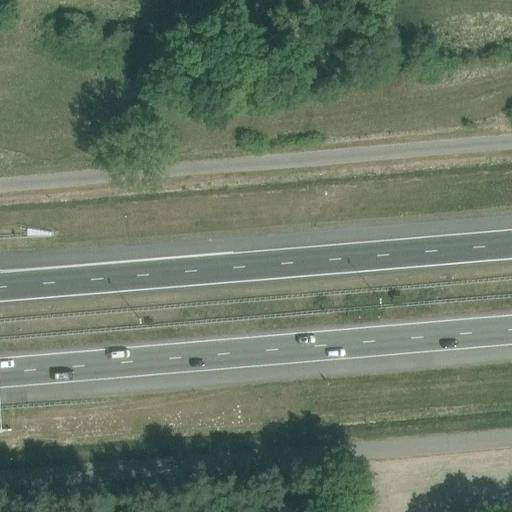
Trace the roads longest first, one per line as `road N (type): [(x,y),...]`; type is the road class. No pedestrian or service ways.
road 1 (motorway): [(0,372),(511,327)]
road 2 (motorway): [(511,241),(0,285)]
road 3 (unclassified): [(511,142),(0,185)]
road 4 (unclassified): [(0,478),(511,438)]
